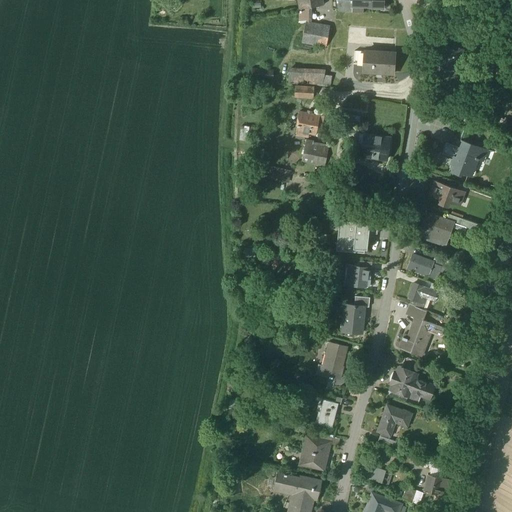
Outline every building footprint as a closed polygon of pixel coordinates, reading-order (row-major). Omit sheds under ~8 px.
[(323,6),(322,0),(297,0),(299,10),(311,8),(323,6)] [(342,12),(353,13),(353,7),(352,7),(352,1),(343,0),(342,12)] [(372,0),(372,8),(371,8),(382,9),(382,6),(382,0),(372,0)] [(299,23),(304,23),(311,23),(311,8),(299,10),(299,23)] [(313,24),(311,23),(304,23),(301,42),(326,47),(329,28),(313,24)] [(461,53),(465,55),(470,43),(457,38),(452,49),(456,50),(457,48),(463,50),(462,53),(461,53)] [(452,70),(453,71),(457,62),(461,53),(462,53),(463,50),(457,48),(456,50),(452,49),(445,45),(437,64),(452,70)] [(354,65),(364,65),(365,52),(355,51),(354,65)] [(363,72),(393,74),(395,53),(365,51),(365,52),(364,65),(363,72)] [(475,70),(457,62),(453,71),(480,83),(486,71),(477,67),(475,70)] [(452,70),(437,64),(433,73),(446,79),(448,78),(452,70)] [(251,79),(272,81),(273,77),(273,71),(252,69),(251,79)] [(286,84),(323,87),(324,75),(325,74),(288,71),(286,84)] [(323,87),(330,87),(332,76),(324,75),(323,87)] [(295,97),(313,98),(314,88),(296,87),(295,97)] [(433,116),(454,124),(458,112),(437,104),(433,116)] [(295,136),(306,138),(307,134),(315,135),(316,129),(317,126),(322,128),(324,118),(299,112),(295,136)] [(362,156),(386,160),(389,137),(360,132),(357,146),(363,147),(362,156)] [(464,141),(461,149),(472,153),(475,145),(464,141)] [(329,147),(305,142),(302,162),(325,167),(329,147)] [(461,173),(468,176),(472,167),(473,168),(476,159),(478,159),(483,160),(487,149),(475,145),(472,153),(461,149),(446,143),(442,154),(454,158),(449,171),(460,175),(461,173)] [(288,183),(288,179),(279,177),(280,170),(269,168),(267,179),(288,183)] [(279,177),(288,179),(290,172),(280,170),(279,177)] [(439,204),(447,207),(449,202),(459,206),(464,191),(434,181),(429,195),(441,199),(439,204)] [(429,234),(448,241),(454,223),(454,222),(447,219),(443,218),(443,219),(426,213),(424,220),(420,229),(429,232),(429,234)] [(465,230),(478,234),(479,232),(481,226),(482,226),(449,214),(447,219),(454,222),(454,223),(466,227),(465,230)] [(370,220),(369,233),(377,234),(379,217),(361,215),(361,219),(370,220)] [(364,252),(364,249),(367,249),(369,233),(370,220),(361,219),(356,218),(356,222),(346,221),(346,217),(340,216),(336,250),(364,252)] [(420,229),(424,220),(417,217),(413,226),(420,229)] [(481,226),(479,232),(489,236),(491,230),(481,226)] [(446,247),(448,241),(429,234),(426,240),(446,247)] [(422,271),(429,273),(433,263),(433,262),(433,261),(412,254),(408,266),(415,268),(416,266),(423,269),(422,271)] [(433,263),(441,266),(444,258),(435,255),(433,261),(433,262),(433,263)] [(366,285),(370,286),(370,279),(366,278),(367,274),(371,274),(372,268),(371,268),(359,266),(353,266),(346,265),(345,276),(347,276),(347,284),(365,286),(366,285)] [(408,297),(424,303),(426,297),(435,300),(438,292),(430,289),(413,283),(408,297)] [(438,292),(449,296),(452,290),(432,283),(430,289),(438,292)] [(365,306),(369,307),(370,297),(355,296),(354,305),(365,306)] [(342,331),(362,333),(365,306),(354,305),(345,304),(342,331)] [(415,317),(416,318),(420,308),(410,304),(406,314),(415,317)] [(420,308),(416,318),(415,317),(407,338),(403,337),(402,339),(403,339),(399,348),(416,354),(417,352),(423,354),(429,336),(425,335),(427,330),(431,331),(444,336),(447,329),(439,326),(423,320),(427,310),(420,308)] [(335,378),(340,379),(343,367),(342,367),(348,347),(329,342),(323,365),(319,364),(316,374),(329,377),(332,378),(332,377),(335,378)] [(448,366),(464,368),(467,351),(462,351),(463,343),(457,342),(457,343),(453,342),(452,349),(452,348),(448,366)] [(401,368),(413,372),(417,361),(405,356),(401,368)] [(410,391),(412,392),(417,379),(415,378),(417,373),(413,372),(401,368),(399,367),(397,372),(394,371),(390,383),(393,383),(390,389),(408,396),(410,391)] [(326,390),(331,392),(335,378),(332,377),(332,378),(329,377),(326,390)] [(434,385),(417,379),(412,392),(421,395),(429,398),(434,385)] [(417,407),(421,395),(412,392),(410,391),(408,396),(390,389),(388,396),(417,407)] [(342,402),(343,397),(327,393),(325,398),(342,402)] [(318,422),(332,426),(338,403),(326,400),(322,414),(320,414),(318,422)] [(377,431),(389,435),(394,421),(407,426),(412,413),(387,404),(377,431)] [(330,443),(338,445),(340,438),(321,434),(320,439),(330,442),(330,443)] [(378,441),(397,448),(399,442),(380,435),(378,441)] [(304,464),(323,469),(330,443),(330,442),(320,439),(307,436),(303,450),(307,451),(304,464)] [(363,474),(386,483),(392,469),(368,460),(363,474)] [(440,475),(441,468),(433,466),(432,473),(440,475)] [(274,489),(293,493),(294,489),(282,486),(285,474),(284,473),(278,472),(274,489)] [(293,504),(311,508),(313,498),(317,499),(322,481),(300,476),(299,477),(287,474),(287,473),(285,473),(284,473),(285,474),(282,486),(294,489),(296,490),(293,502),(293,504)] [(424,490),(440,494),(444,478),(428,474),(424,490)] [(440,494),(446,495),(450,479),(444,478),(440,494)] [(373,493),(380,496),(382,490),(367,484),(365,490),(373,493)] [(402,498),(412,501),(416,490),(407,486),(402,498)] [(364,511),(384,511),(385,510),(389,511),(398,511),(401,504),(380,496),(373,493),(368,506),(367,506),(364,511)] [(288,511),(293,511),(309,511),(311,508),(293,504),(293,502),(291,502),(288,511)]
